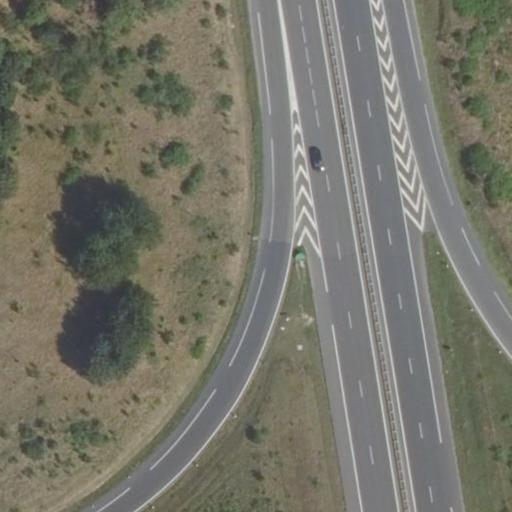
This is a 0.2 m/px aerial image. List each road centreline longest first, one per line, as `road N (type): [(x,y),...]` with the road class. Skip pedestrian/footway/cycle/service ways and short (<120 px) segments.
road 1 (motorway): [(267,0),(283,169),(264,306),(210,416),(116,511)]
road 2 (motorway): [(433,511),(351,0)]
road 3 (motorway): [(297,0),(377,511)]
road 4 (motorway): [(511,334),(477,284),(441,203),(393,0)]
